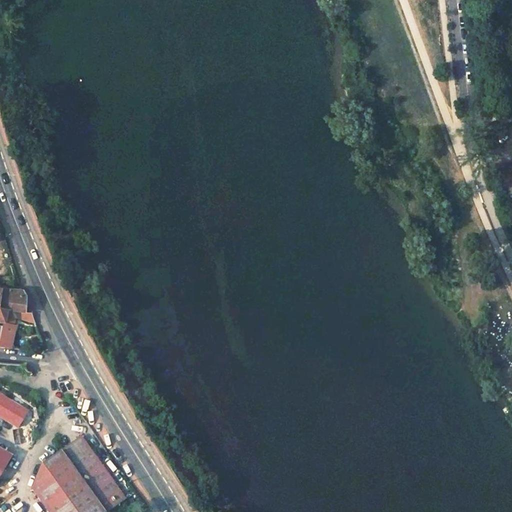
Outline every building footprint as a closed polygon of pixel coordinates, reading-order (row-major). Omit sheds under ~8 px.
[(6,312),(8,311),(14,312),(24,313),(24,297),(22,292),(0,289),(0,290),(0,310),(4,311),(6,312)] [(11,324),(14,312),(8,311),(6,312),(3,323),(11,324)] [(0,334),(0,347),(10,349),(15,325),(11,324),(3,323),(2,326),(0,334)] [(26,411),(0,396),(0,417),(16,427),(26,411)] [(59,451),(102,511),(104,511),(125,498),(80,436),(59,451)] [(0,472),(10,455),(0,449),(0,472)] [(30,489),(46,511),(102,511),(59,451),(50,457),(42,463),(40,464),(30,489)]
